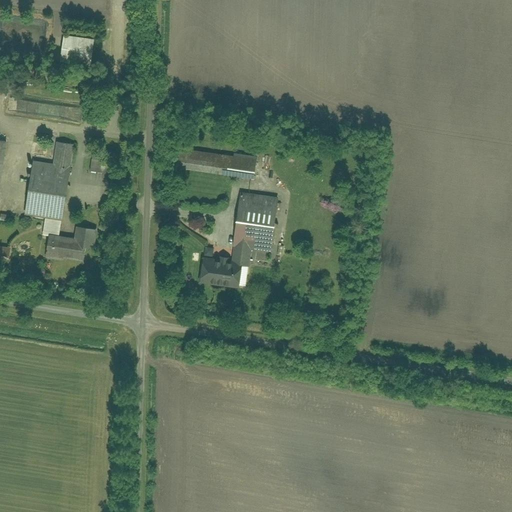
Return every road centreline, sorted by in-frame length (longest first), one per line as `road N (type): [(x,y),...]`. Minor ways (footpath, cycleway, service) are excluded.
road 1 (unclassified): [(511,380),(143,323)]
road 2 (unclassified): [(155,0),(143,323)]
road 3 (unclassified): [(143,323),(137,511)]
road 4 (unclassified): [(143,323),(0,302)]
